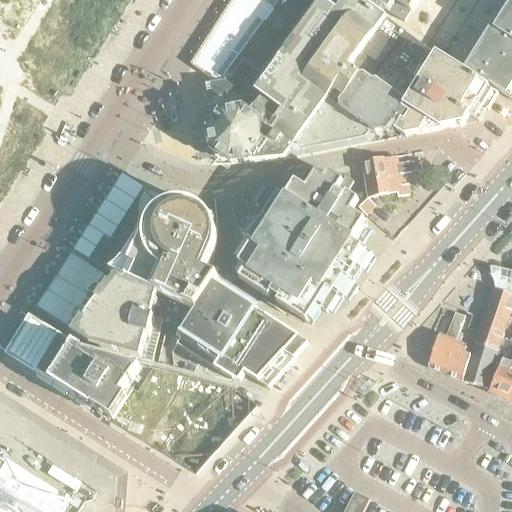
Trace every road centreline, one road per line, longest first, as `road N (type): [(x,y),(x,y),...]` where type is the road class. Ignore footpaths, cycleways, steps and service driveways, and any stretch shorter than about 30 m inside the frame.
road 1 (secondary): [(365,342),(510,179)]
road 2 (residential): [(105,141),(0,302)]
road 3 (secondary): [(234,482),(365,342)]
road 4 (residential): [(511,435),(400,373),(365,342)]
road 5 (residential): [(193,0),(105,141)]
road 6 (residential): [(510,179),(457,141),(359,157)]
road 7 (residential): [(241,174),(184,182),(105,141)]
